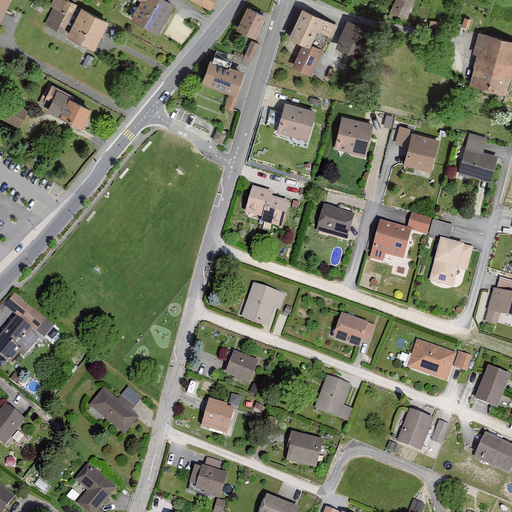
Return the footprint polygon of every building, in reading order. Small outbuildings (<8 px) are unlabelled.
[(0,0),(0,23),(12,0),(0,0)] [(77,3),(70,0),(56,0),(45,22),(63,31),(77,3)] [(140,0),(131,17),(159,32),(176,2),(171,0),(140,0)] [(417,0),(398,0),(393,12),(410,19),(417,0)] [(109,19),(81,6),(68,33),(95,47),(109,19)] [(266,13),(248,6),(238,29),(257,36),(266,13)] [(339,24),(303,7),(289,36),(303,42),(292,66),(311,75),(324,48),(311,43),(318,30),(333,37),(339,24)] [(371,29),(349,19),(337,45),(359,55),(371,29)] [(511,39),(479,31),(473,53),(478,54),(470,84),(506,93),(511,76),(511,75),(511,39)] [(251,39),(244,60),(253,63),(260,41),(251,39)] [(244,70),(210,58),(202,82),(236,94),(244,70)] [(92,106),(49,84),(39,103),(82,126),(92,106)] [(28,110),(8,101),(1,117),(21,126),(28,110)] [(316,110),(285,101),(276,132),(308,140),(316,110)] [(374,123),(342,116),(334,147),(366,155),(374,123)] [(440,138),(412,132),(404,164),(432,171),(440,138)] [(498,155),(465,146),(458,172),(492,181),(498,155)] [(273,192),(252,187),(245,213),(262,218),(261,223),(282,228),(289,202),(271,198),(273,192)] [(354,215),(324,207),(318,227),(348,236),(354,215)] [(441,237),(448,239),(452,225),(433,220),(429,234),(441,237)] [(385,254),(403,259),(412,230),(407,228),(380,221),(369,258),(383,262),(385,254)] [(448,239),(441,237),(429,280),(453,287),(458,268),(467,271),(474,246),(448,239)] [(511,280),(500,277),(497,289),(511,292),(511,280)] [(286,294),(254,283),(242,317),(268,326),(274,308),(280,310),(286,294)] [(511,292),(497,289),(494,288),(485,322),(497,325),(500,314),(511,317),(511,292)] [(46,318),(15,292),(4,305),(16,316),(0,334),(0,352),(16,366),(41,337),(35,332),(46,318)] [(369,323),(342,312),(332,339),(359,349),(369,323)] [(457,352),(418,338),(409,368),(448,380),(457,352)] [(259,360),(234,351),(225,376),(250,385),(259,360)] [(472,356),(459,352),(454,367),(467,371),(472,356)] [(511,375),(488,366),(475,399),(498,408),(511,375)] [(352,385),(328,376),(315,409),(347,421),(352,408),(344,405),(352,385)] [(118,398),(103,387),(88,406),(125,434),(139,417),(131,411),(140,399),(126,388),(118,398)] [(236,406),(210,398),(201,426),(227,434),(236,406)] [(26,420),(6,403),(0,410),(0,440),(5,445),(26,420)] [(435,418),(410,409),(397,442),(422,451),(435,418)] [(431,440),(441,445),(450,424),(439,420),(431,440)] [(323,439),(293,432),(286,460),(316,467),(323,439)] [(511,470),(511,446),(485,434),(474,457),(511,473),(511,470)] [(97,511),(117,488),(87,464),(74,480),(88,491),(78,503),(88,511),(97,511)] [(229,473),(202,464),(194,490),(220,498),(229,473)] [(0,511),(14,496),(0,483),(0,511)] [(297,511),(299,507),(267,495),(260,511),(297,511)]
